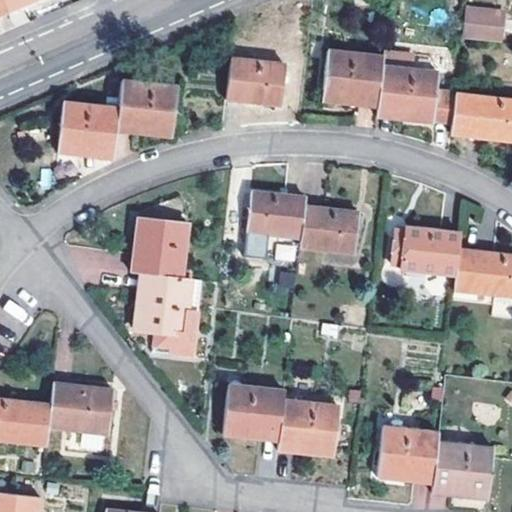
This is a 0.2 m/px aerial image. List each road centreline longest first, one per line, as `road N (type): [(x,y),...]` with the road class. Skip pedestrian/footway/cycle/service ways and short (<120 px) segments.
road 1 (residential): [(511,209),(468,179),(413,158),(310,142),(252,143),(171,158),(82,197),(21,243)]
road 2 (residential): [(21,243),(213,479),(358,511)]
road 3 (residential): [(0,91),(160,21)]
road 4 (residential): [(131,0),(0,58)]
